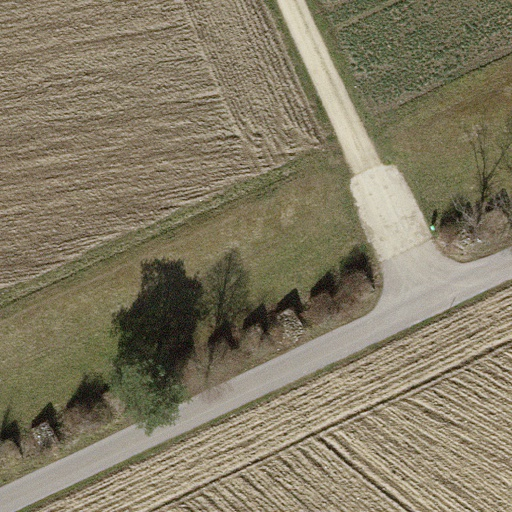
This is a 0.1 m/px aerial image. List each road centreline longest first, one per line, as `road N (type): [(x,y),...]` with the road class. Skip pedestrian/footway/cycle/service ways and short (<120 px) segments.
road 1 (track): [(0,504),(511,264)]
road 2 (track): [(290,0),(430,302)]
